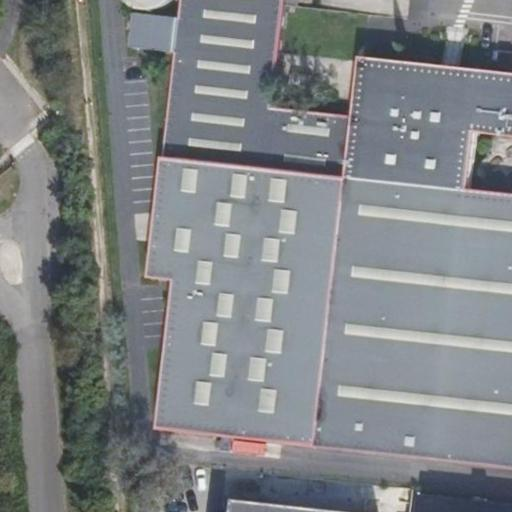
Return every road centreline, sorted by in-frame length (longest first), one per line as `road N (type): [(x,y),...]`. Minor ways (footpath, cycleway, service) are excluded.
road 1 (track): [(74,0),(116,511)]
road 2 (unclassified): [(37,511),(27,307)]
